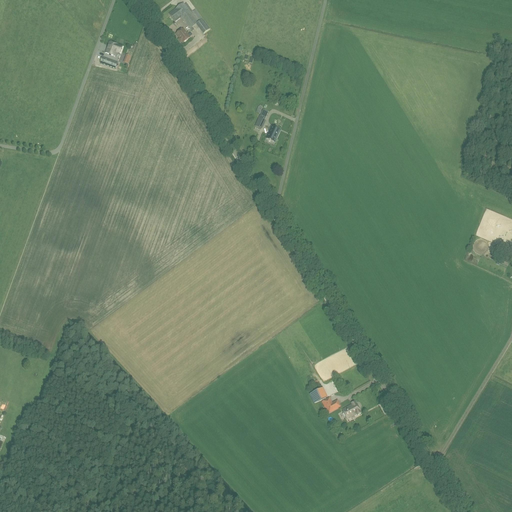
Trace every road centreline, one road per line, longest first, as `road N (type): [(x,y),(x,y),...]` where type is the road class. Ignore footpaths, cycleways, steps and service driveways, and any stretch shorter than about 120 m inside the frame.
road 1 (unclassified): [(462,511),(274,215)]
road 2 (unclassified): [(267,203),(136,0)]
road 3 (unclassified): [(0,145),(60,147),(113,0)]
road 4 (unclassified): [(277,200),(325,0)]
